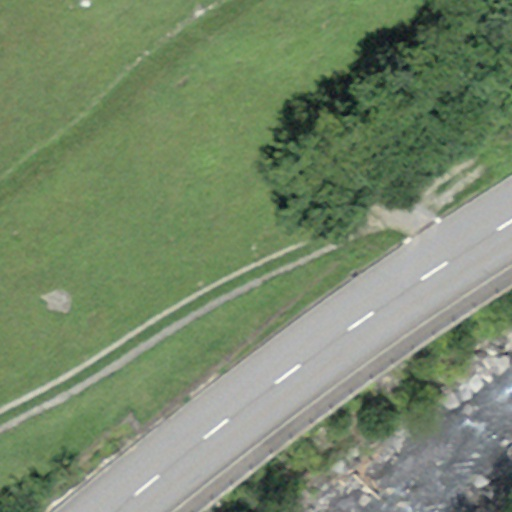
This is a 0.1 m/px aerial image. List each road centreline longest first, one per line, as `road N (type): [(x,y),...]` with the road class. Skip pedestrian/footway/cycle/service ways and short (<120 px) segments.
road 1 (track): [(0,418),(366,217),(416,223),(451,259)]
road 2 (primary): [(118,511),(236,413),(511,221)]
road 3 (track): [(0,199),(188,40),(253,0)]
